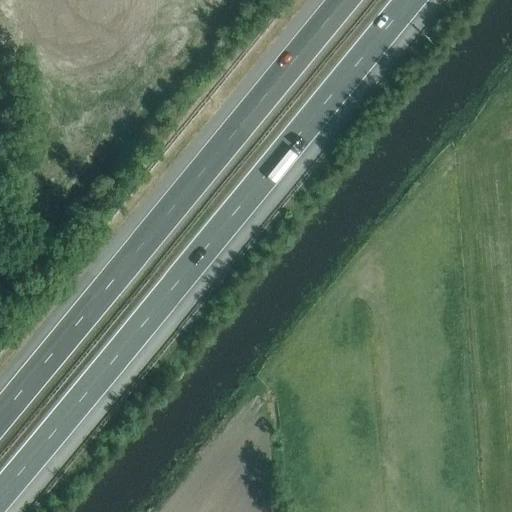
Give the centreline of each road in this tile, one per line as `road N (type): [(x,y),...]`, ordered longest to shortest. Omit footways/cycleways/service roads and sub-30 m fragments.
road 1 (motorway): [(0,492),(410,0)]
road 2 (motorway): [(342,0),(0,415)]
road 3 (track): [(0,55),(64,46),(124,0)]
